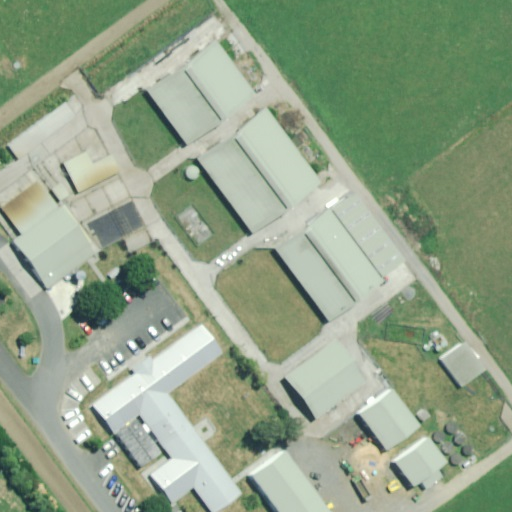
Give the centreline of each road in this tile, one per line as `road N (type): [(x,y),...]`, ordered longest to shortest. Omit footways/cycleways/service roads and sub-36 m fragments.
road 1 (unknown): [(511,408),(280,90)]
road 2 (unknown): [(26,400),(58,373),(57,355),(47,322),(0,257)]
road 3 (unknown): [(110,511),(26,400)]
